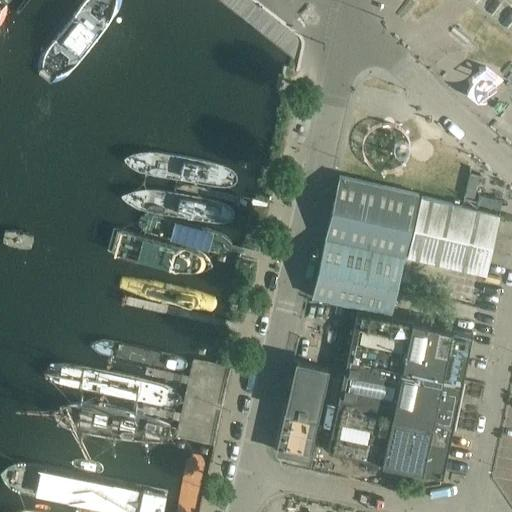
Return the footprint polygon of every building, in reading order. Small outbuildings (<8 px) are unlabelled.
[(288,92),(291,77),(279,74),(275,89),(288,92)] [(465,191),(475,193),(480,170),(471,167),(465,191)] [(392,314),(418,193),(339,176),(312,296),(358,306),(347,360),(380,367),(392,314)] [(477,204),(500,209),(502,199),(479,194),(477,204)] [(485,273),(498,219),(499,214),(421,196),(407,255),(485,273)] [(404,372),(416,319),(392,314),(380,367),(404,372)] [(462,385),(474,332),(416,319),(404,372),(462,385)] [(452,432),(462,385),(404,372),(380,367),(347,360),(336,406),(452,432)] [(307,457),(327,368),(298,361),(278,450),(307,457)] [(442,475),(452,432),(336,406),(327,450),(442,475)] [(13,491),(30,496),(92,510),(100,511),(163,511),(168,492),(34,463),(25,462),(15,465),(8,469),(1,474),(5,482),(13,491)]
